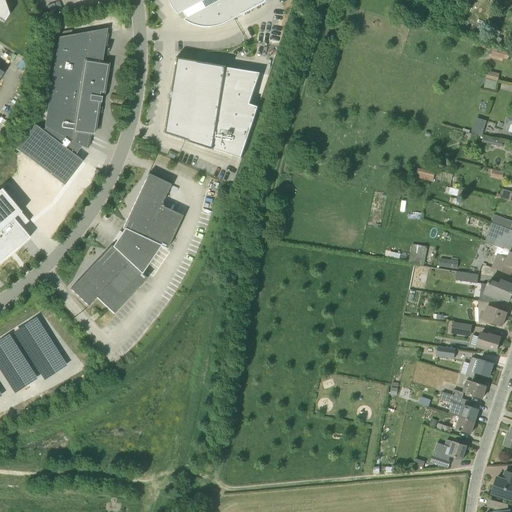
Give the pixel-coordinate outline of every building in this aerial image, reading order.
[(0,0),(0,20),(4,23),(9,16),(3,0),(0,0)] [(187,19),(185,20),(193,24),(201,27),(210,27),(219,26),(227,22),(240,15),(231,0),(169,0),(170,2),(174,9),(178,14),(183,12),(187,19)] [(81,146),(87,149),(89,134),(94,135),(97,113),(102,113),(102,108),(98,107),(99,103),(101,103),(102,97),(100,97),(100,93),(103,93),(108,64),(107,64),(107,65),(102,64),(107,29),(58,38),(44,127),(45,127),(42,131),(34,125),(16,149),(64,186),(82,161),(74,155),(81,146)] [(494,48),(492,55),(504,59),(506,51),(494,48)] [(213,149),(233,156),(241,159),(258,107),(250,105),(260,74),(226,68),(226,67),(175,59),(163,134),(212,150),(213,149)] [(488,71),(487,78),(498,79),(499,73),(488,71)] [(476,119),(471,133),(480,136),(485,122),(476,119)] [(504,142),(489,138),(484,137),(482,142),(503,147),(504,142)] [(420,163),(418,172),(433,176),(435,167),(420,163)] [(493,170),(491,177),(502,180),(504,173),(493,170)] [(88,306),(97,298),(140,252),(161,206),(171,185),(148,174),(123,229),(124,229),(113,247),(111,245),(70,289),(88,306)] [(463,191),(451,188),(449,194),(461,197),(463,191)] [(0,262),(29,238),(21,228),(29,222),(1,189),(0,189),(0,262)] [(97,298),(114,314),(147,279),(142,274),(161,246),(167,249),(182,216),(161,206),(140,252),(97,298)] [(491,222),(502,226),(511,230),(511,228),(511,221),(504,219),(490,213),(488,220),(491,222)] [(492,245),(500,248),(505,250),(511,230),(502,226),(491,222),(487,234),(495,236),(492,245)] [(413,245),(409,262),(421,265),(425,247),(413,245)] [(511,252),(505,250),(500,248),(492,268),(508,275),(510,268),(511,268),(511,252)] [(458,261),(440,258),(439,266),(457,269),(458,261)] [(478,284),(479,275),(457,272),(456,281),(478,284)] [(481,301),(497,304),(499,304),(501,298),(510,302),(511,295),(511,285),(510,284),(509,286),(501,283),(500,285),(490,281),(481,301)] [(496,309),(497,304),(481,301),(478,301),(479,308),(483,309),(482,315),(484,315),(483,323),(490,325),(491,323),(502,327),(503,325),(504,324),(505,322),(505,321),(505,319),(507,313),(496,309)] [(472,326),(454,323),(453,333),(470,336),(472,326)] [(497,352),(501,338),(490,334),(489,336),(481,333),(477,347),(488,350),(488,349),(497,352)] [(456,349),(439,347),(437,356),(454,358),(456,349)] [(474,378),(476,373),(490,377),(494,364),(472,357),(466,376),(474,378)] [(486,387),(466,381),(464,387),(468,388),(466,394),(482,399),(486,387)] [(454,390),(444,387),(442,393),(462,399),(464,393),(454,390)] [(462,399),(442,393),(441,399),(461,405),(462,399)] [(460,419),(475,424),(479,410),(462,405),(460,412),(462,412),(460,419)] [(457,423),(455,429),(471,434),(475,424),(460,419),(458,424),(457,423)] [(437,430),(441,431),(451,434),(453,429),(439,424),(437,430)] [(442,445),(438,458),(449,461),(450,457),(463,461),(467,447),(454,443),(447,441),(445,446),(442,445)] [(451,462),(449,461),(438,458),(433,456),(431,463),(449,468),(451,462)] [(511,500),(511,473),(506,472),(503,480),(501,479),(498,486),(495,485),(492,494),(511,500)] [(511,511),(511,510),(509,510),(509,505),(489,500),(487,507),(493,509),(493,511),(511,511)]
